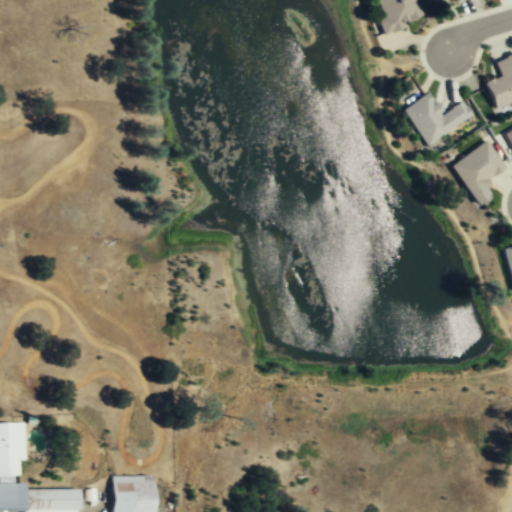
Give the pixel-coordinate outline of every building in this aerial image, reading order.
[(371,0),(377,18),(374,19),(378,34),(420,22),(413,0),(371,0)] [(511,101),(511,53),(492,60),(497,76),(482,81),(491,108),(511,101)] [(420,147),(470,116),(460,99),(438,112),(426,92),(397,110),(420,147)] [(511,128),(501,135),(511,154),(511,128)] [(446,165),(472,206),(491,194),(482,181),(502,168),(484,140),(446,165)] [(511,247),(499,251),(511,293),(511,247)] [(76,511),(76,488),(21,489),(21,482),(11,482),(11,475),(16,475),(16,459),(22,459),(21,422),(0,422),(0,511),(20,511),(76,511)] [(148,475),(109,475),(108,475),(108,511),(149,511),(148,482),(148,475)]
